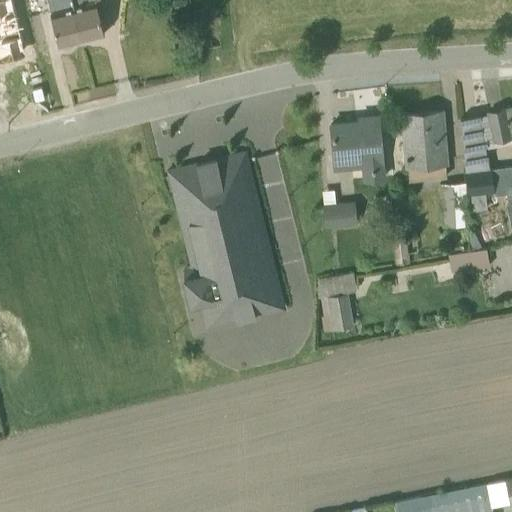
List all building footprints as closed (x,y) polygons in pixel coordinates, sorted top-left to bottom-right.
[(81,41),(70,0),(47,0),(60,47),(81,41)] [(70,0),(81,41),(104,35),(98,13),(105,12),(101,0),(70,0)] [(488,169),(486,149),(511,143),(511,108),(459,119),(464,172),(488,169)] [(446,176),(440,112),(401,115),(406,180),(446,176)] [(383,180),(376,117),(359,118),(360,123),(330,127),(334,171),(359,168),(361,182),(383,180)] [(282,308),(245,151),(166,170),(170,187),(176,186),(197,271),(183,275),(190,305),(205,301),(211,325),(282,308)] [(511,165),(488,169),(464,172),(467,195),(501,192),(503,204),(505,204),(511,235),(511,165)] [(462,183),(440,185),(442,226),(464,225),(462,183)] [(356,225),(355,201),(334,202),(334,191),(322,191),(324,227),(356,225)] [(498,240),(491,224),(474,233),(481,248),(498,240)] [(415,236),(393,238),(396,265),(408,264),(407,255),(417,254),(415,236)] [(447,258),(451,272),(488,264),(484,249),(447,258)] [(355,293),(352,273),(316,279),(326,332),(353,327),(347,295),(355,293)] [(490,481),(494,507),(511,504),(511,477),(504,479),(490,481)] [(489,482),(429,490),(431,511),(477,511),(493,510),(489,482)]
